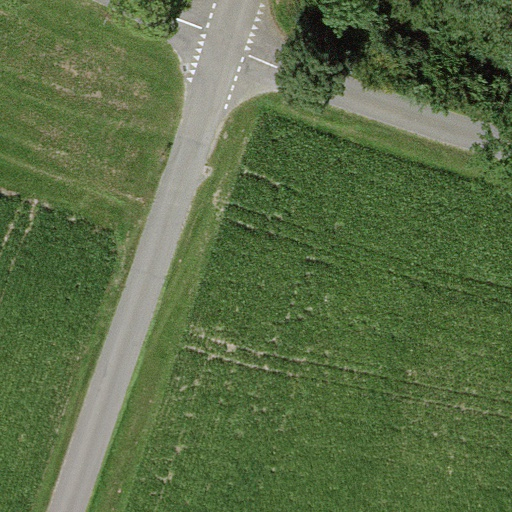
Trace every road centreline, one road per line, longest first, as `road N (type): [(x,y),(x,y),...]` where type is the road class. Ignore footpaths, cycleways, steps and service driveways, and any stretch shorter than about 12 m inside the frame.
road 1 (unclassified): [(71,511),(227,44)]
road 2 (track): [(227,44),(511,146)]
